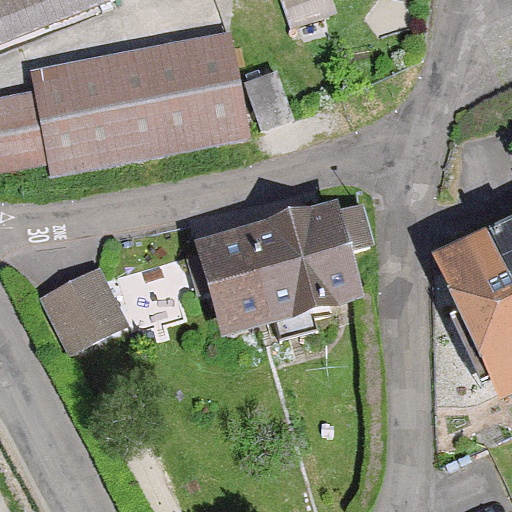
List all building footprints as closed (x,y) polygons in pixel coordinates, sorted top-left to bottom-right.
[(0,0),(0,54),(114,11),(110,0),(175,0),(178,5),(191,0),(0,0)] [(251,147),(234,43),(27,77),(30,94),(0,99),(0,173),(45,166),(47,181),(251,147)] [(364,210),(334,219),(194,258),(219,350),(362,310),(348,261),(375,253),(364,210)] [(511,227),(422,269),(487,409),(511,397),(511,227)] [(95,281),(41,307),(67,358),(120,332),(95,281)]
